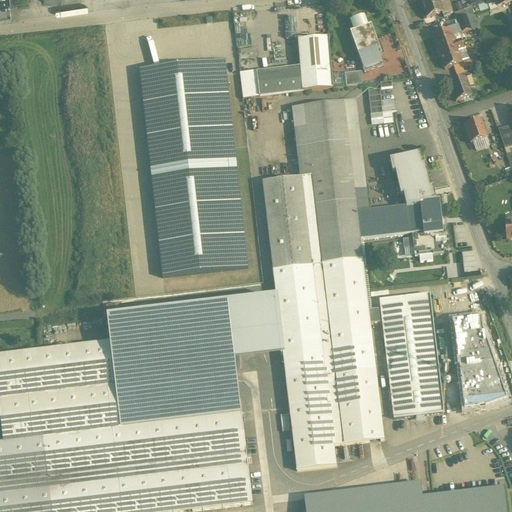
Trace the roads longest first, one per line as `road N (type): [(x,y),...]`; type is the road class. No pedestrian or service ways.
road 1 (residential): [(268,0),(0,30)]
road 2 (residential): [(496,271),(437,122)]
road 3 (residential): [(437,122),(396,0)]
